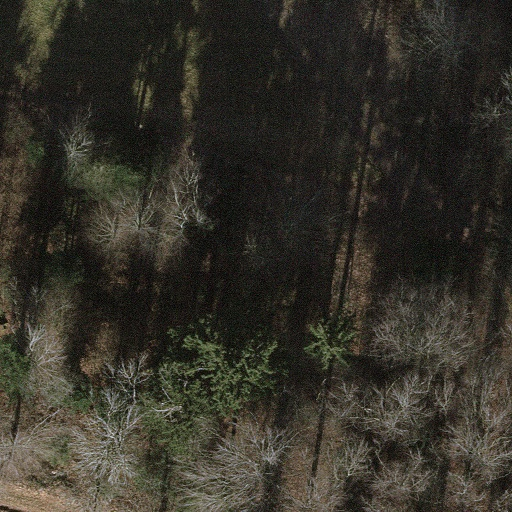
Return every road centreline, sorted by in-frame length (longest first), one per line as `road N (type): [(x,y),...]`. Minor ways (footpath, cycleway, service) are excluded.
road 1 (track): [(421,202),(0,76)]
road 2 (track): [(511,225),(421,202),(359,136),(269,0)]
